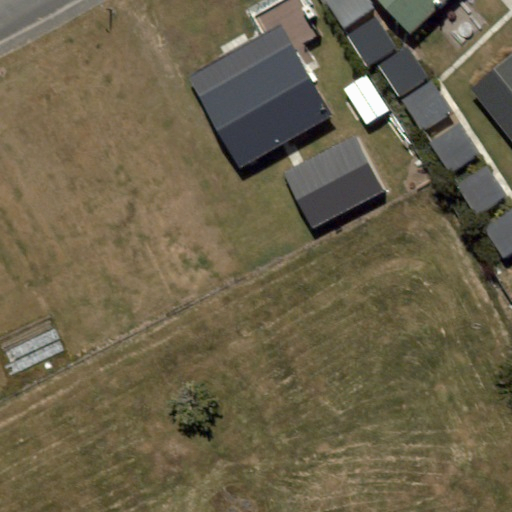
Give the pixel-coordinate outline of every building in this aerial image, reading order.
[(377,0),(415,39),(455,0),(377,0)] [(450,175),(480,155),(459,123),(429,143),(450,175)] [(363,155),(347,124),(321,137),(337,169),(363,155)] [(479,217),(508,198),(487,166),(458,186),(479,217)] [(511,215),(488,231),(509,263),(511,260),(511,215)]
